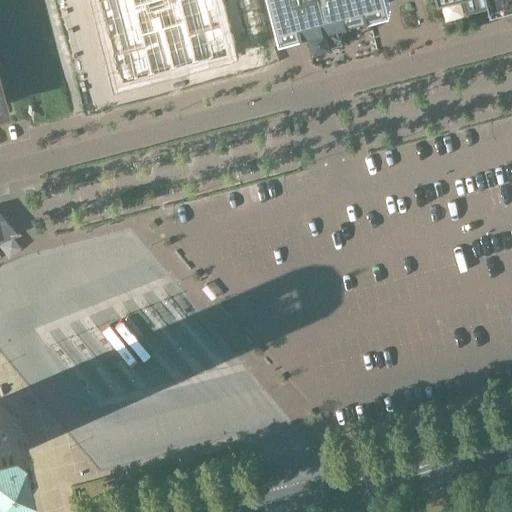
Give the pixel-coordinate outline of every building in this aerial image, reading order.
[(100,0),(109,34),(116,32),(119,46),(113,48),(117,62),(119,68),(123,73),(129,74),(135,72),(213,52),(213,51),(227,48),(224,34),(224,32),(223,32),(222,28),(223,28),(222,26),(217,6),(218,6),(216,0),(100,0)] [(271,0),(278,25),(280,25),(282,31),(301,26),(302,29),(369,12),(369,9),(382,5),(381,0),(271,0)] [(511,0),(462,0),(466,13),(490,7),(491,9),(511,3),(511,0)] [(142,190),(121,196),(123,206),(145,201),(142,190)] [(0,213),(0,238),(15,233),(3,219),(6,217),(5,216),(3,217),(0,213)] [(144,364),(151,357),(120,324),(112,332),(144,364)] [(0,460),(11,458),(23,437),(18,415),(0,404),(0,460)]
